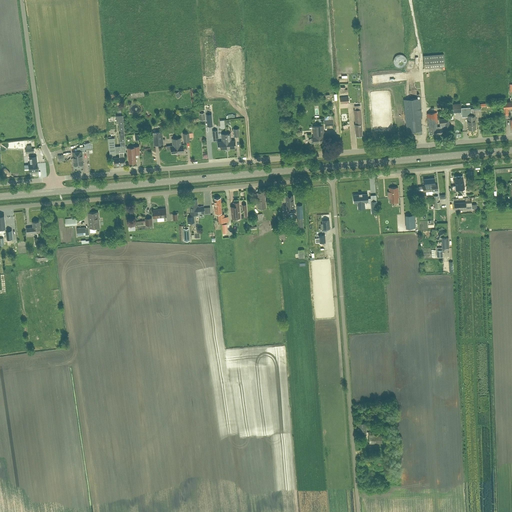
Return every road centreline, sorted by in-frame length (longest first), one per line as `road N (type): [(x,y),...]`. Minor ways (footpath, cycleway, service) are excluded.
road 1 (residential): [(52,179),(511,136)]
road 2 (secondary): [(54,191),(511,149)]
road 3 (unclassified): [(357,511),(332,177)]
road 4 (unclassified): [(0,208),(332,177)]
road 5 (unclassified): [(52,179),(21,0)]
road 6 (unclassified): [(332,177),(511,161)]
